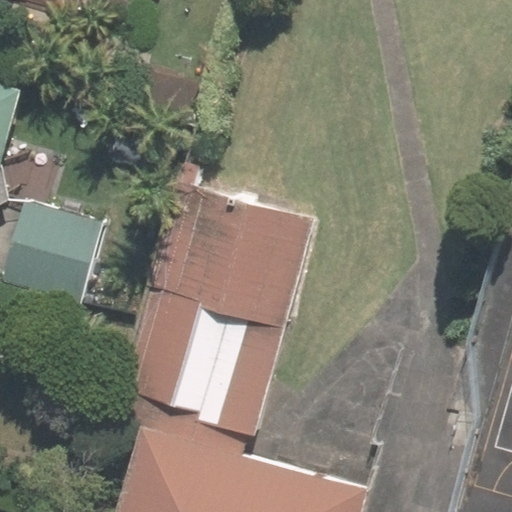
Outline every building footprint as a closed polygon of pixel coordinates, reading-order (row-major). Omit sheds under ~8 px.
[(206,96),(132,75),(126,100),(198,121),(206,96)] [(26,88),(0,80),(0,158),(6,160),(26,88)] [(121,139),(119,139),(161,203),(165,202),(169,197),(174,193),(178,187),(182,181),(183,174),(183,168),(183,161),(181,155),(179,149),(174,143),(169,138),(165,135),(159,132),(152,131),(145,129),(139,130),(131,132),(125,134),(121,139)] [(263,430),(314,219),(182,183),(126,383),(136,385),(121,442),(158,453),(141,511),(371,511),(378,490),(246,449),(253,427),(263,430)] [(108,223),(33,201),(11,280),(86,301),(108,223)] [(128,278),(103,272),(95,304),(119,310),(128,278)]
